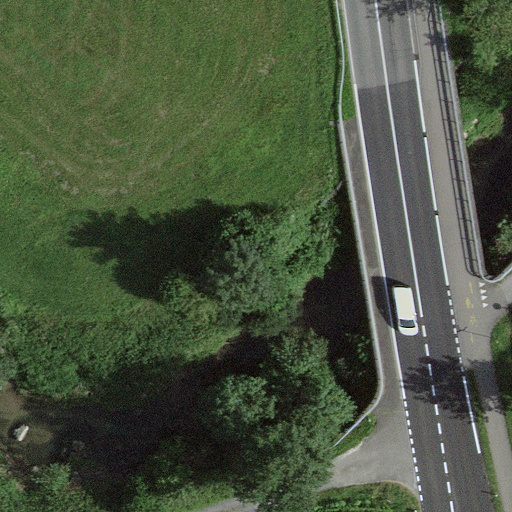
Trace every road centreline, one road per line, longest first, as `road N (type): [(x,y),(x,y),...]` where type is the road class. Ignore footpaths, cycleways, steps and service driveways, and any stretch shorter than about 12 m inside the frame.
road 1 (secondary): [(372,0),(453,511)]
road 2 (track): [(471,336),(435,410),(353,474),(250,511)]
